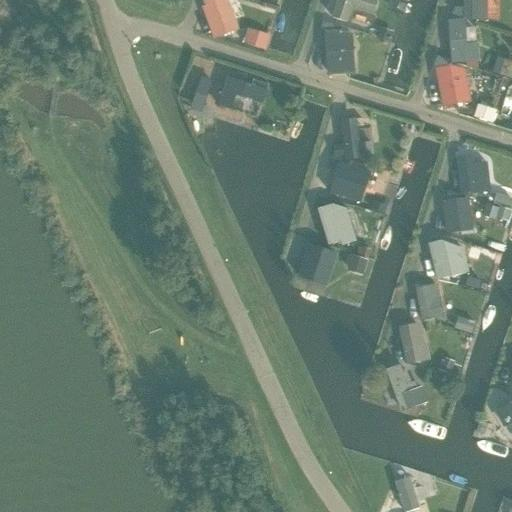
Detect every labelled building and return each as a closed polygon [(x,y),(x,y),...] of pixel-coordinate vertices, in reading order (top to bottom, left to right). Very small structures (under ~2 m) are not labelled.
[(239,30),(228,0),(204,0),(203,1),(205,6),(202,7),(213,39),(239,30)] [(377,0),(336,0),(331,17),(346,22),(351,7),(373,15),(377,0)] [(463,0),(463,8),(455,8),(452,14),(463,18),(463,20),(487,20),(487,0),(463,0)] [(465,21),(448,22),(451,63),(466,62),(466,67),(477,69),(477,61),(479,61),(477,43),(466,44),(465,21)] [(339,29),(324,31),(327,75),(355,73),(352,34),(339,29)] [(434,68),(442,107),(471,102),(464,69),(449,64),(434,68)] [(268,91),(226,77),(217,106),(231,111),(236,95),(263,104),(268,91)] [(359,143),(356,118),(341,120),(344,146),(334,147),(335,157),(345,155),(346,160),(374,157),(372,141),(359,143)] [(463,196),(464,196),(490,193),(486,162),(474,164),(473,156),(456,157),(461,195),(461,196),(463,196)] [(342,160),(328,164),(337,201),(351,197),(342,160)] [(464,198),(464,196),(463,196),(461,196),(461,195),(447,191),(448,200),(442,200),(446,234),(472,230),(468,197),(464,198)] [(333,205),(319,209),(329,243),(343,239),(333,205)] [(441,241),(429,243),(438,280),(450,277),(441,241)] [(335,277),(321,242),(309,247),(323,282),(335,277)] [(437,284),(415,288),(421,320),(443,316),(437,284)] [(420,323),(399,327),(406,364),(430,360),(427,343),(424,344),(420,323)] [(400,364),(385,369),(401,412),(428,402),(422,386),(417,388),(414,381),(407,384),(406,380),(410,379),(406,369),(403,371),(400,364)] [(511,401),(494,411),(502,428),(509,425),(511,430),(511,401)] [(404,511),(407,511),(419,508),(409,477),(395,482),(404,511)]
